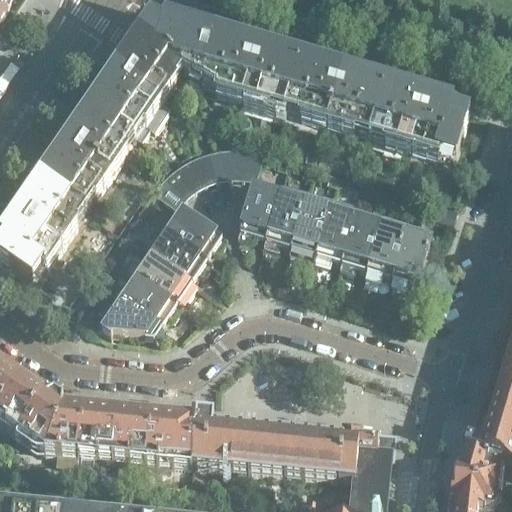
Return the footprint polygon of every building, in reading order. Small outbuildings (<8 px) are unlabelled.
[(25,0),(0,0),(0,28),(6,32),(7,31),(5,30),(25,0)] [(203,90),(216,46),(167,32),(163,38),(152,30),(142,45),(169,64),(170,67),(181,76),(180,77),(184,80),(203,90)] [(146,135),(177,90),(173,87),(180,77),(181,76),(170,67),(169,64),(142,45),(92,118),(133,146),(142,132),(146,135)] [(286,119),(300,71),(216,46),(203,90),(217,98),(216,103),(269,119),(271,114),(286,119)] [(370,144),(385,96),(300,71),(286,119),(301,123),(300,128),(354,144),(355,139),(370,144)] [(456,169),(468,127),(452,117),(385,96),(370,144),(386,148),(384,153),(438,169),(439,164),(456,169)] [(97,208),(128,161),(124,159),(133,146),(92,118),(43,191),(84,218),(93,205),(97,208)] [(235,151),(234,139),(224,139),(224,151),(235,151)] [(245,151),(244,139),(234,139),(235,151),(245,151)] [(209,154),(205,142),(196,146),(200,157),(209,154)] [(200,157),(196,146),(186,149),(191,161),(200,157)] [(315,171),(318,159),(309,156),(305,168),(315,171)] [(230,186),(228,157),(224,157),(219,158),(215,159),(210,160),(218,188),(224,187),(230,186)] [(243,186),(246,157),(244,157),(237,157),(228,157),(230,186),(236,186),(243,186)] [(256,189),(264,161),(258,159),(253,159),(246,157),(243,186),(248,187),(252,188),(256,189)] [(177,168),(170,159),(162,165),(169,174),(172,172),(177,168)] [(218,188),(210,160),(206,161),(202,162),(198,164),(194,166),(206,192),(212,190),(218,188)] [(328,174),(331,163),(321,160),(318,171),(328,174)] [(169,174),(162,165),(154,171),(162,181),(166,177),(169,174)] [(206,192),(194,166),(190,168),(186,170),(182,172),(178,175),(195,198),(200,195),(206,192)] [(287,179),(289,169),(280,166),(277,176),(287,179)] [(312,186),(315,177),(305,174),(302,183),(312,186)] [(195,198),(178,175),(165,186),(186,207),(187,205),(190,202),(192,201),(195,198)] [(337,194),(340,184),(330,181),(328,191),(337,194)] [(401,196),(404,185),(395,182),(391,193),(401,196)] [(410,199),(414,187),(404,185),(401,196),(410,199)] [(186,207),(165,186),(163,188),(158,194),(157,195),(153,201),(177,217),(181,212),(183,209),(186,207)] [(362,201),(365,192),(356,189),(353,198),(362,201)] [(47,281),(79,234),(75,231),(84,218),(43,191),(3,249),(0,259),(0,268),(34,292),(43,278),(47,281)] [(266,249),(279,203),(280,203),(282,197),(271,194),(269,200),(253,195),(238,247),(252,251),(254,245),(265,248),(266,249)] [(388,209),(391,199),(381,196),(378,206),(388,209)] [(291,256),(305,210),(307,205),(296,201),(295,207),(280,203),(279,203),(266,249),(265,248),(264,254),(278,258),(279,253),(291,256)] [(413,216),(416,207),(406,204),(403,214),(413,216)] [(316,264),(330,218),(331,218),(332,212),(322,209),(320,215),(305,210),(291,256),(289,262),(303,266),(305,260),(316,264)] [(453,232),(457,219),(434,212),(430,225),(453,232)] [(149,230),(155,222),(145,215),(139,223),(149,230)] [(345,222),(331,218),(330,218),(316,264),(314,269),(328,273),(330,268),(341,271),(342,271),(355,225),(356,225),(358,220),(347,216),(345,222)] [(227,250),(184,220),(174,234),(169,231),(163,240),(168,243),(207,269),(214,259),(219,262),(227,250)] [(367,279),(381,233),(383,227),(372,224),(370,230),(356,225),(355,225),(342,271),(341,271),(340,277),(353,281),(355,275),(367,279)] [(118,242),(124,233),(114,227),(108,235),(118,242)] [(392,286),(406,240),(406,241),(408,235),(397,232),(396,237),(381,233),(367,279),(365,284),(379,288),(380,283),(392,286)] [(112,250),(118,242),(108,235),(102,243),(112,250)] [(134,252),(140,243),(130,237),(124,245),(134,252)] [(418,294),(432,248),(433,242),(423,239),(421,245),(406,241),(406,240),(392,286),(390,292),(404,296),(406,290),(418,294)] [(168,243),(159,256),(154,252),(148,262),(153,265),(192,291),(199,281),(203,284),(212,272),(207,269),(168,243)] [(119,273),(125,265),(115,258),(109,267),(119,273)] [(192,291),(153,265),(144,278),(139,274),(133,283),(138,287),(138,286),(176,313),(177,312),(184,303),(188,306),(197,294),(192,291)] [(104,295),(109,287),(100,280),(94,288),(104,295)] [(176,313),(138,286),(138,287),(129,299),(124,296),(118,305),(123,308),(161,334),(169,324),(173,327),(182,316),(177,312),(176,313)] [(80,333),(94,313),(83,305),(69,325),(80,333)] [(123,308),(102,338),(111,345),(114,340),(119,343),(153,346),(161,334),(123,308)] [(511,353),(492,420),(488,419),(487,423),(487,426),(479,453),(477,461),(500,468),(511,472),(511,469),(511,353)] [(0,427),(20,442),(47,400),(12,376),(13,374),(0,365),(0,427)] [(78,464),(83,417),(71,416),(71,414),(64,413),(64,410),(61,410),(47,400),(20,442),(48,461),(78,464)] [(147,471),(152,424),(128,421),(128,419),(124,418),(113,416),(112,420),(104,419),(104,414),(84,412),(83,417),(78,464),(147,471)] [(192,475),(197,423),(181,422),(181,425),(180,425),(172,424),(171,426),(152,424),(147,471),(156,472),(155,478),(168,479),(169,473),(192,475)] [(387,511),(391,469),(394,470),(396,443),(344,438),(344,443),(214,430),(214,425),(197,423),(192,475),(339,490),(336,511),(387,511)] [(500,468),(477,461),(466,458),(461,474),(458,473),(452,492),(497,497),(500,468)] [(495,511),(496,511),(497,497),(452,492),(450,511),(449,511),(495,511)]
